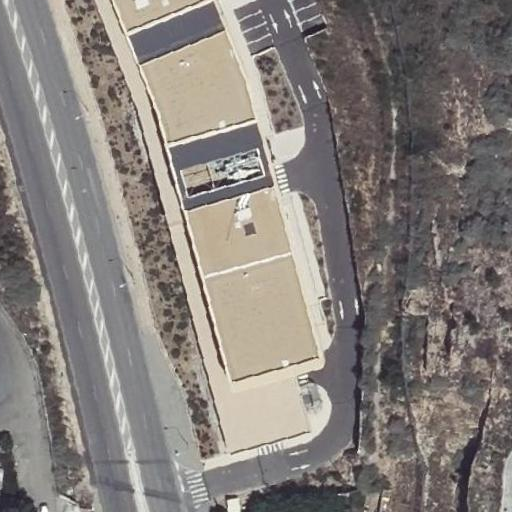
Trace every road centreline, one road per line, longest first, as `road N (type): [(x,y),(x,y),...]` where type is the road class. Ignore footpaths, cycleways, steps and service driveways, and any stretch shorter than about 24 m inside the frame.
road 1 (primary): [(168,511),(67,114),(28,0)]
road 2 (primary): [(0,47),(120,511)]
